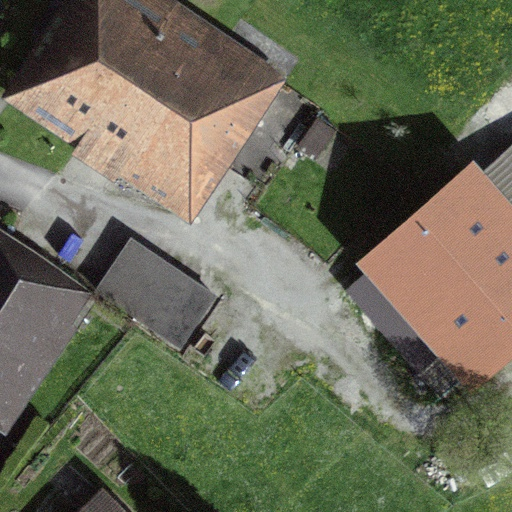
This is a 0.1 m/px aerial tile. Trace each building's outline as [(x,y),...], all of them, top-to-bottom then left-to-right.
[(124,146),(197,46),(133,0),(80,0),(26,74),(124,146)] [(197,46),(124,146),(187,192),(260,92),(197,46)] [(511,326),(511,223),(454,166),(360,260),(466,364),(511,326)] [(0,413),(73,302),(0,254),(0,413)] [(202,307),(132,260),(104,300),(175,348),(202,307)] [(48,511),(107,511),(79,483),(48,511)]
